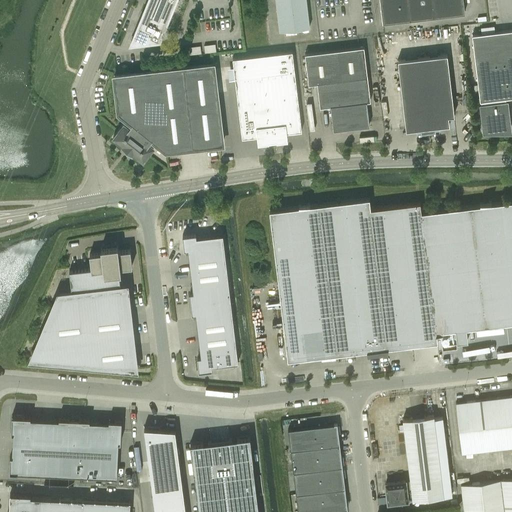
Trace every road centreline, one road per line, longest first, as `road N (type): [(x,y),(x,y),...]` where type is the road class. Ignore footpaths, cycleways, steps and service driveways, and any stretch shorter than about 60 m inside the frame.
road 1 (tertiary): [(143,192),(330,164),(511,160)]
road 2 (unclassified): [(99,200),(83,92),(118,0)]
road 3 (unclassified): [(143,192),(170,396)]
road 4 (unclassified): [(351,388),(245,401),(170,396)]
road 5 (unclassified): [(170,396),(0,381)]
road 6 (unclassified): [(351,388),(511,369)]
road 7 (unclassified): [(366,511),(351,388)]
